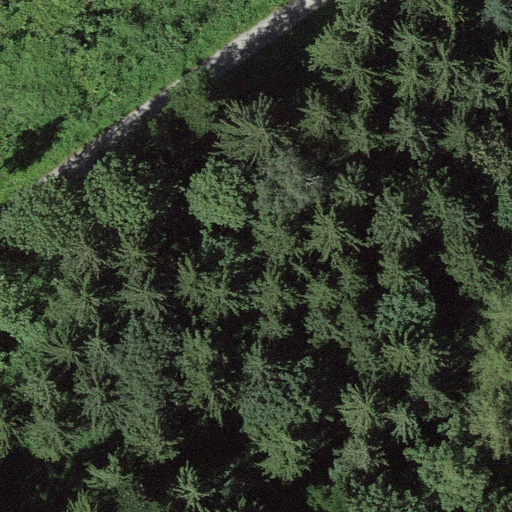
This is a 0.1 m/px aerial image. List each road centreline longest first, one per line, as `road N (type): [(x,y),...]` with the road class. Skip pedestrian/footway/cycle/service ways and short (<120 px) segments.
road 1 (track): [(0,233),(309,0)]
road 2 (track): [(511,328),(420,511)]
